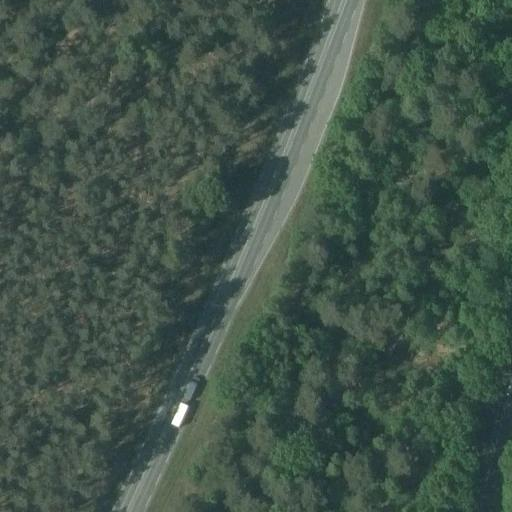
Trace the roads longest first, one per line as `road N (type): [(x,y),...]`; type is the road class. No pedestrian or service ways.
road 1 (primary): [(342,0),(126,511)]
road 2 (unclassified): [(476,511),(511,383)]
